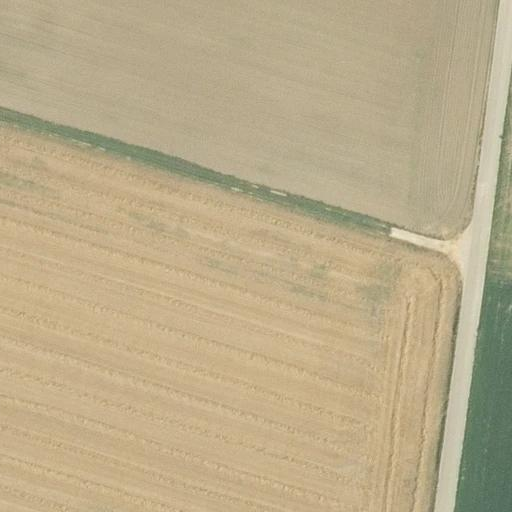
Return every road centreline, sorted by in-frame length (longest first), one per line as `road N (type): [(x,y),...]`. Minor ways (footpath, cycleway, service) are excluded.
road 1 (tertiary): [(509,0),(443,511)]
road 2 (track): [(0,124),(475,269)]
